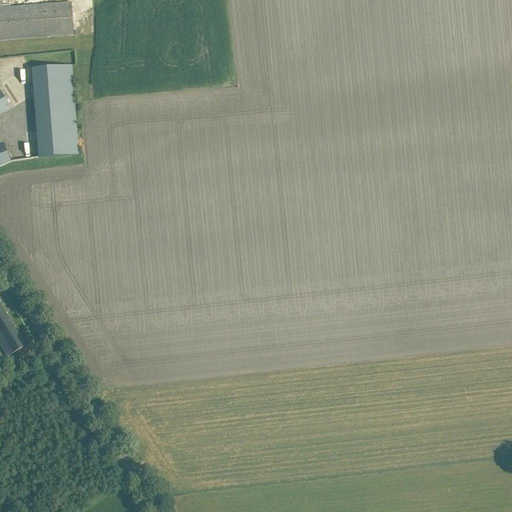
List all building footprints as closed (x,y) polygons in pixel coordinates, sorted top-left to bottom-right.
[(0,39),(74,34),(71,2),(0,7),(0,39)] [(37,139),(31,139),(32,152),(37,151),(38,157),(78,155),(72,65),(32,67),(37,139)] [(0,115),(12,108),(0,90),(0,115)] [(0,145),(0,167),(11,162),(3,144),(0,145)] [(0,331),(0,344),(7,357),(25,346),(7,317),(0,321),(0,327),(2,331),(0,331)]
